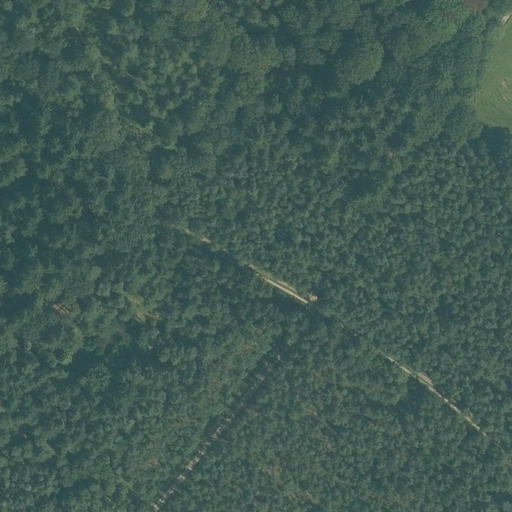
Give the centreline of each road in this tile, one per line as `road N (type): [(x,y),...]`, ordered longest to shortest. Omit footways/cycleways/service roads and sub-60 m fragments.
road 1 (track): [(63,0),(144,208),(318,303)]
road 2 (track): [(511,9),(307,296)]
road 3 (track): [(318,303),(150,511)]
road 4 (track): [(318,303),(467,411),(511,456)]
road 5 (track): [(144,208),(0,326)]
